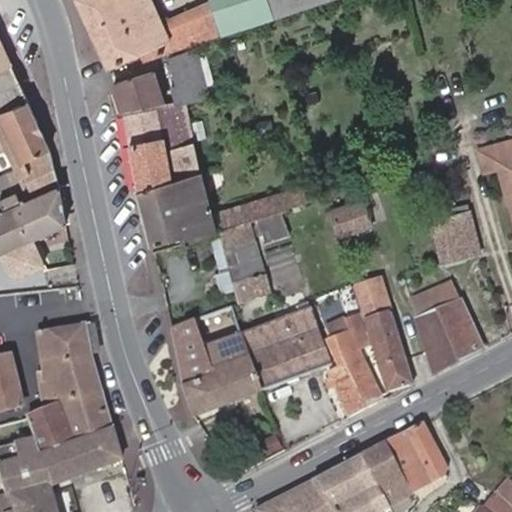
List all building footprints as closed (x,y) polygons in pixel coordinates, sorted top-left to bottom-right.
[(143,60),(273,16),(268,0),(210,0),(211,1),(162,23),(151,0),(77,0),(108,67),(139,52),(143,60)] [(321,0),(268,0),(273,16),(321,0)] [(0,112),(27,102),(12,65),(0,38),(0,112)] [(200,171),(185,104),(199,100),(206,86),(195,49),(168,59),(176,85),(171,87),(176,104),(163,106),(152,70),(114,82),(122,113),(137,191),(200,171)] [(50,150),(27,102),(0,112),(0,130),(6,128),(23,164),(50,150)] [(19,167),(23,164),(6,128),(0,130),(0,150),(6,147),(17,168),(19,167)] [(441,140),(438,128),(417,134),(421,146),(441,140)] [(511,139),(493,144),(499,167),(498,167),(507,202),(509,201),(511,211),(511,139)] [(499,167),(493,144),(478,149),(484,171),(498,167),(499,167)] [(36,197),(59,187),(53,162),(52,159),(50,150),(23,164),(19,167),(36,197)] [(66,223),(59,187),(36,197),(19,167),(17,168),(0,176),(0,187),(10,183),(14,190),(15,189),(17,193),(22,204),(16,206),(30,238),(31,237),(32,238),(66,223)] [(211,215),(200,171),(137,191),(151,245),(180,237),(182,243),(216,232),(211,215)] [(32,238),(31,237),(30,238),(16,206),(22,204),(17,193),(15,189),(14,190),(10,183),(0,187),(0,251),(13,279),(44,265),(35,245),(32,238)] [(256,219),(281,211),(288,209),(287,207),(305,202),(300,187),(225,211),(230,227),(249,221),(256,219)] [(370,227),(361,200),(330,209),(338,237),(370,227)] [(230,227),(225,211),(211,215),(216,232),(218,231),(230,227)] [(289,235),(281,211),(256,219),(263,243),(289,235)] [(478,252),(469,212),(432,221),(442,261),(478,252)] [(254,240),(249,221),(230,227),(218,231),(223,249),(254,240)] [(263,271),(254,240),(223,249),(232,281),(262,272),(263,271)] [(267,293),(262,272),(232,281),(236,302),(267,293)] [(411,385),(379,278),(354,286),(388,392),(411,385)] [(481,350),(449,283),(410,300),(434,374),(481,350)] [(261,390),(249,356),(241,334),(240,328),(231,305),(217,311),(171,328),(184,390),(194,416),(261,390)] [(331,365),(318,328),(310,307),(241,334),(249,356),(261,390),(331,365)] [(374,388),(357,351),(370,344),(361,313),(344,318),(350,332),(333,340),(327,342),(337,363),(339,367),(327,372),(348,416),(377,402),(372,390),(374,388)] [(350,332),(344,318),(327,327),(333,340),(350,332)] [(113,427),(92,355),(85,323),(47,331),(37,332),(45,385),(41,385),(45,412),(26,419),(35,440),(40,453),(113,427)] [(0,411),(22,406),(10,357),(0,359),(0,411)] [(422,424),(388,442),(414,491),(415,491),(421,500),(445,483),(446,476),(443,476),(446,468),(422,424)] [(55,511),(49,488),(123,460),(113,427),(40,453),(35,440),(0,448),(0,471),(7,496),(0,498),(0,511),(55,511)] [(390,503),(410,493),(414,491),(388,442),(363,455),(390,503)] [(334,470),(358,511),(375,511),(382,508),(390,503),(363,455),(334,470)] [(335,511),(358,511),(334,470),(313,481),(335,511)] [(335,511),(313,481),(255,510),(255,511),(335,511)] [(511,485),(507,481),(496,493),(511,507),(511,485)] [(410,493),(390,503),(394,511),(405,511),(417,505),(410,493)] [(511,511),(511,507),(496,493),(482,508),(487,511),(511,511)] [(394,511),(390,503),(382,508),(384,511),(394,511)]
